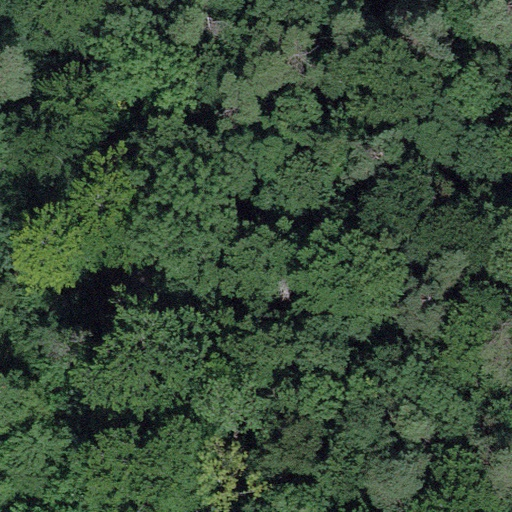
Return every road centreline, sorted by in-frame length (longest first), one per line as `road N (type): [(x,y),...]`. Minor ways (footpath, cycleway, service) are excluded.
road 1 (track): [(187,511),(74,0)]
road 2 (track): [(399,511),(511,339)]
